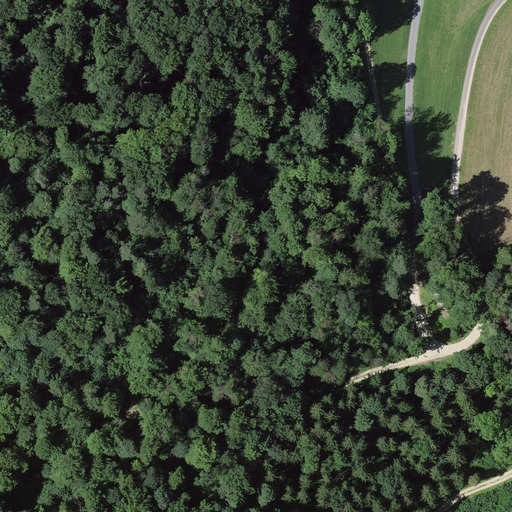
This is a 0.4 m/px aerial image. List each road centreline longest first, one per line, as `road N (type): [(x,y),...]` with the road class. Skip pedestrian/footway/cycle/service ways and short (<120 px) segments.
road 1 (track): [(499,0),(465,90),(455,177),(462,239),(484,293),(481,323),(440,352)]
road 2 (track): [(440,352),(418,319),(357,0)]
road 3 (track): [(409,268),(419,237),(407,117),(419,0)]
road 4 (track): [(440,352),(344,384),(320,402),(266,450),(239,511)]
road 5 (track): [(307,0),(260,239)]
